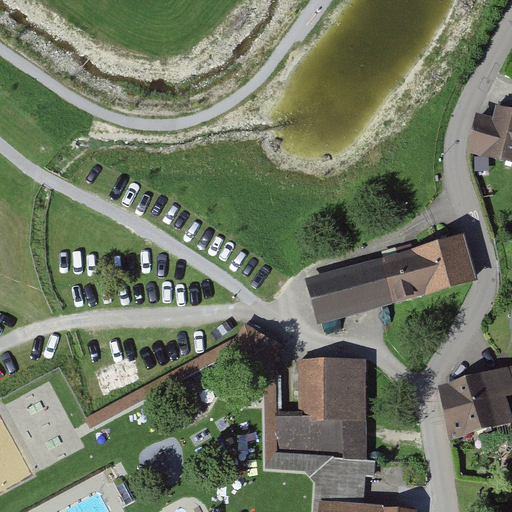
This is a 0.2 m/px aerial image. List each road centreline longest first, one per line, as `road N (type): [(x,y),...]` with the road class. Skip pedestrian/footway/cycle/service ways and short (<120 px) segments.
road 1 (residential): [(511,21),(456,147),(487,282),(429,384),(447,511)]
road 2 (track): [(0,49),(79,102),(123,121),(164,126),(202,118),(259,81),(317,0)]
road 3 (track): [(0,139),(41,173),(125,213),(272,313)]
road 4 (track): [(272,313),(65,318),(0,344)]
